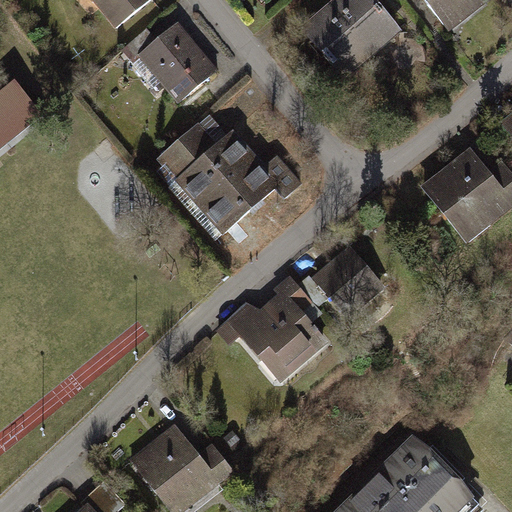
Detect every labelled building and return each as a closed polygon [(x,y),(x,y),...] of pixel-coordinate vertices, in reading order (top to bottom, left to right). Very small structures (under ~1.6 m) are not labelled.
[(89,0),(114,32),(154,0),(89,0)] [(368,0),(338,0),(327,9),(371,60),(399,35),(368,0)] [(487,0),(416,0),(444,36),(487,0)] [(327,9),(300,32),(344,85),(371,60),(327,9)] [(219,72),(180,25),(140,57),(178,104),(219,72)] [(0,95),(0,150),(43,115),(16,82),(0,95)] [(511,113),(501,122),(511,135),(511,113)] [(213,114),(153,163),(218,242),(278,190),(213,114)] [(415,191),(458,248),(511,207),(511,185),(495,163),(481,174),(465,153),(415,191)] [(381,285),(352,252),(318,283),(347,315),(381,285)] [(250,303),(220,328),(231,340),(237,335),(275,381),(319,345),(295,317),(307,308),(286,284),(255,310),(250,303)] [(186,511),(217,488),(168,427),(124,462),(163,511),(186,511)] [(457,511),(467,503),(410,443),(336,511),(457,511)] [(86,510),(87,511),(120,511),(127,506),(106,483),(81,505),(86,510)]
